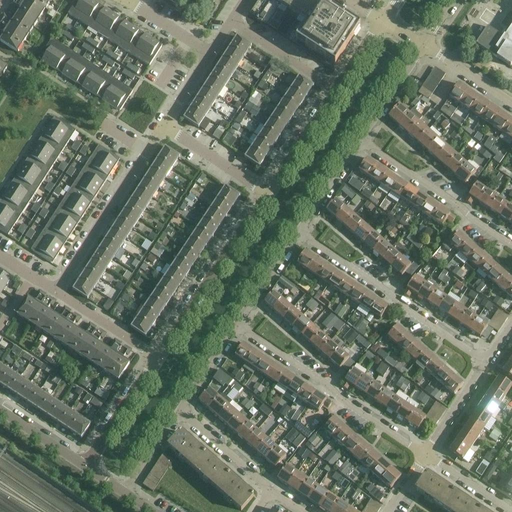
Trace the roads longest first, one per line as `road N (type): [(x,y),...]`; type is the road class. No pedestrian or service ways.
road 1 (residential): [(423,456),(237,324)]
road 2 (residential): [(485,362),(298,232)]
road 3 (residential): [(157,358),(267,193)]
road 4 (residential): [(55,291),(162,127)]
road 5 (residential): [(511,244),(360,140)]
road 6 (residential): [(84,467),(157,358)]
road 7 (residential): [(231,21),(335,90)]
road 8 (residential): [(267,193),(162,127)]
road 9 (residential): [(267,193),(335,90)]
road 10 (residential): [(157,358),(55,291)]
road 11 (residential): [(269,491),(180,410)]
